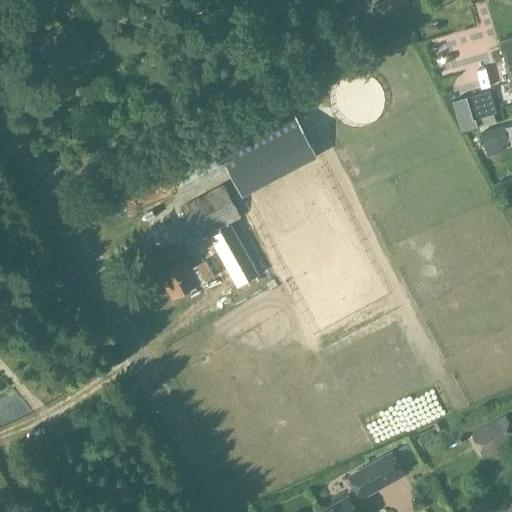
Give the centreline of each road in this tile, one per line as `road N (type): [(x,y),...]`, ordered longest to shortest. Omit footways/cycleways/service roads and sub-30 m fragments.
road 1 (residential): [(47,191),(400,0)]
road 2 (unclassified): [(227,511),(47,191)]
